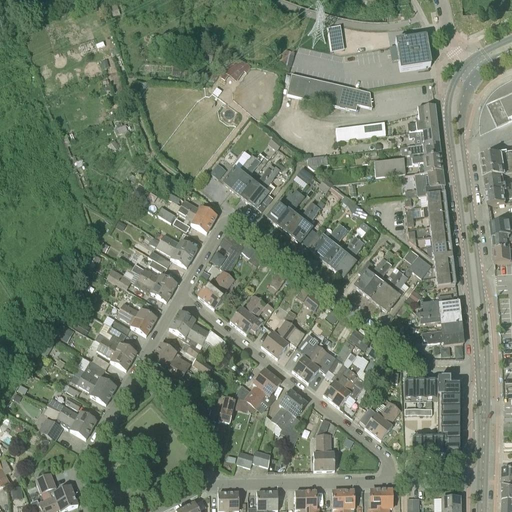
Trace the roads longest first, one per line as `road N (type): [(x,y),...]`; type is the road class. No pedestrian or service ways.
road 1 (residential): [(464,65),(452,81),(447,116),(482,372)]
road 2 (residential): [(482,372),(424,369),(232,213)]
road 3 (residential): [(482,372),(483,314),(460,118),(475,76)]
road 4 (residential): [(388,483),(380,454),(181,297)]
road 5 (residential): [(91,511),(83,461),(181,297)]
road 6 (residential): [(161,511),(223,484),(388,483)]
